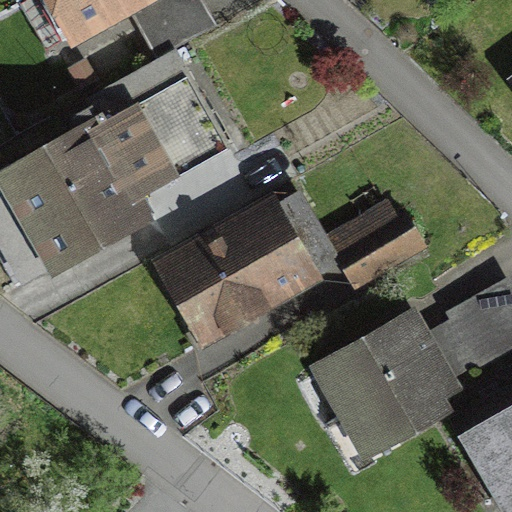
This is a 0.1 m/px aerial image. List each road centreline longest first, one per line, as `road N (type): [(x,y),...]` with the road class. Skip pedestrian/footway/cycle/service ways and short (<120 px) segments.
road 1 (residential): [(511,222),(296,0)]
road 2 (residential): [(0,334),(252,511)]
